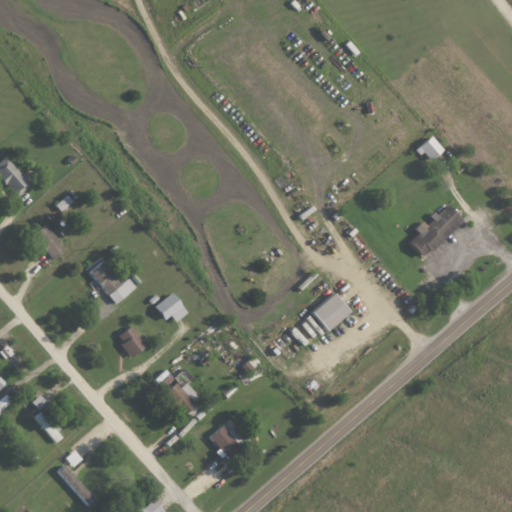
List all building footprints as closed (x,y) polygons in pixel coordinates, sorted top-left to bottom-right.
[(425,161),(439,148),(426,134),(412,147),(425,161)] [(0,158),(0,181),(13,195),(26,182),(2,157),(0,158)] [(68,201),(64,196),(52,203),(55,209),(68,201)] [(459,221),(445,204),(433,215),(432,214),(419,225),(416,222),(408,230),(412,234),(403,242),(418,258),(459,221)] [(62,247),(40,223),(27,234),(49,259),(62,247)] [(83,271),(111,304),(132,286),(124,277),(118,282),(98,258),(83,271)] [(183,311),(166,292),(151,306),(168,325),(183,311)] [(343,311),(327,292),(304,313),(321,331),(343,311)] [(127,357),(143,345),(127,325),(112,337),(127,357)] [(183,382),(177,386),(162,369),(149,379),(178,413),(196,398),(183,382)] [(0,407),(8,400),(1,393),(0,394),(0,407)] [(28,402),(35,410),(44,403),(37,394),(28,402)] [(60,436),(47,416),(43,419),(37,411),(31,415),(49,443),(60,436)] [(217,424),(204,438),(226,458),(245,438),(231,425),(224,432),(217,424)] [(161,511),(162,511),(150,499),(141,507),(139,505),(131,511),(161,511)]
